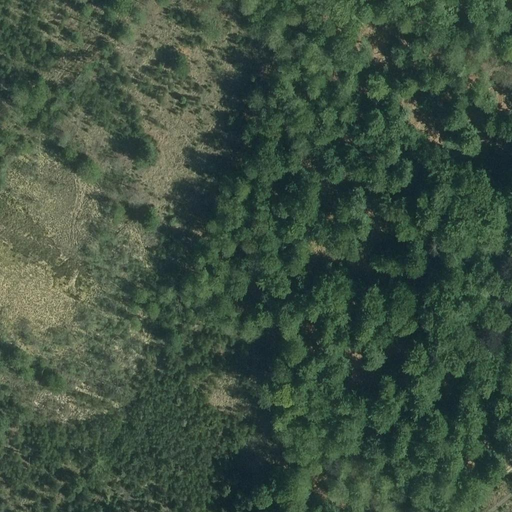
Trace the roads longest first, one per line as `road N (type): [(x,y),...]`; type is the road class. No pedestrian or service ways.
road 1 (track): [(0,139),(129,0)]
road 2 (track): [(353,0),(511,48)]
